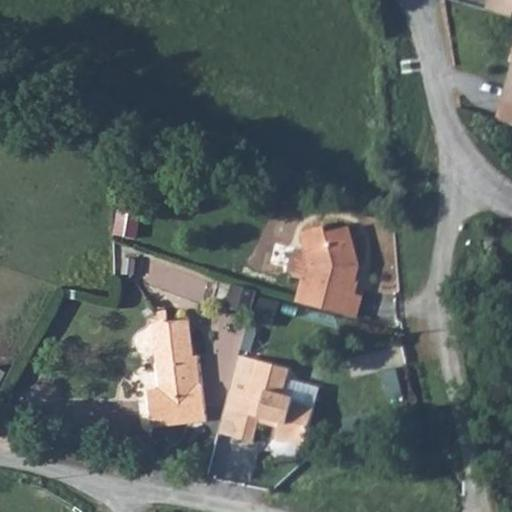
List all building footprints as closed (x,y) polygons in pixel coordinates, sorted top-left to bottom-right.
[(511,0),(489,0),(485,12),(511,21),(511,0)] [(511,63),(499,105),(494,120),(511,125),(511,63)] [(306,278),(300,303),(360,320),(366,296),(355,294),(362,267),(351,229),(327,233),(327,228),(306,231),(311,248),(315,266),(311,279),(306,278)] [(136,246),(111,236),(112,277),(135,277),(136,270),(136,246)] [(291,270),(294,276),(306,278),(311,279),(315,266),(311,248),(301,251),(295,255),(291,270)] [(145,397),(149,434),(204,428),(197,363),(192,364),(187,326),(170,328),(169,319),(153,321),(154,330),(150,331),(157,396),(145,397)] [(238,363),(217,440),(224,442),(229,442),(240,400),(247,401),(256,367),(238,363)] [(240,400),(229,442),(247,449),(250,445),(254,424),(275,430),(272,445),(299,452),(310,411),(292,406),(294,401),(279,396),(284,373),(256,367),(247,401),(240,400)]
